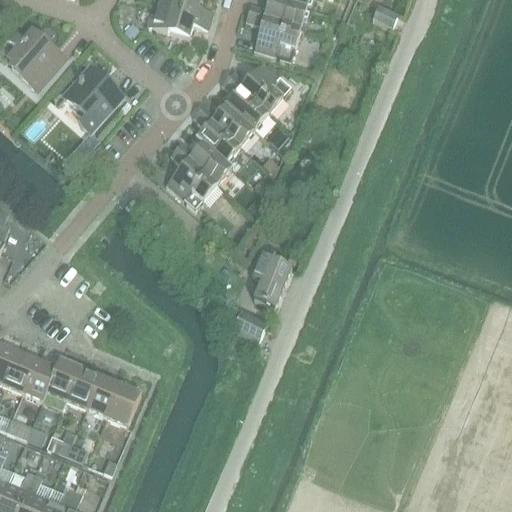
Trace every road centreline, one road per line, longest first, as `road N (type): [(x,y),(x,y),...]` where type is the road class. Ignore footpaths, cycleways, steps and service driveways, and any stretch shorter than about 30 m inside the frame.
road 1 (unclassified): [(222,511),(425,0)]
road 2 (residential): [(104,203),(187,109)]
road 3 (residential): [(187,109),(220,75),(240,0)]
